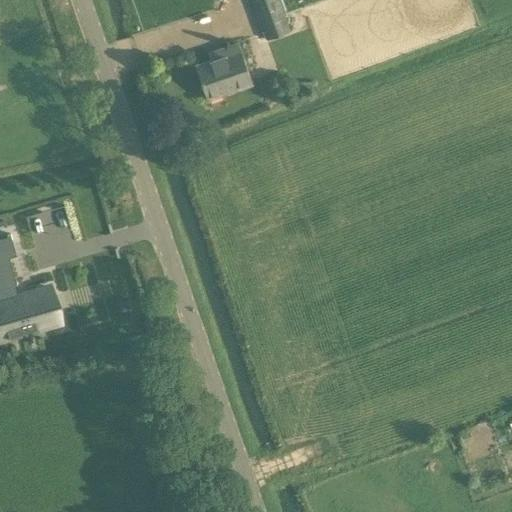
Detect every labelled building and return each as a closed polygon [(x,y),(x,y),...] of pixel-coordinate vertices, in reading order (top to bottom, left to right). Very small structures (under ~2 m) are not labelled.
[(290,30),(285,15),(280,0),(252,0),(266,39),(290,30)] [(122,68),(138,65),(135,49),(119,52),(122,68)] [(197,73),(208,105),(253,88),(240,52),(224,57),(226,63),(197,73)] [(0,293),(16,292),(11,251),(12,250),(10,232),(0,232),(0,293)] [(0,300),(0,334),(1,340),(56,324),(46,288),(0,300)]
